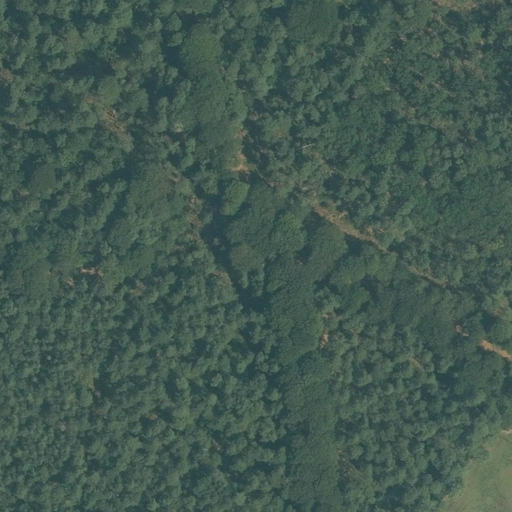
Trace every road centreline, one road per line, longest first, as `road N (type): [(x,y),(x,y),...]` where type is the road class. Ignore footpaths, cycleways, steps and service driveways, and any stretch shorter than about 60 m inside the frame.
road 1 (track): [(280,231),(160,269),(0,267)]
road 2 (track): [(511,367),(280,231)]
road 3 (track): [(186,0),(196,136),(219,182),(280,231)]
